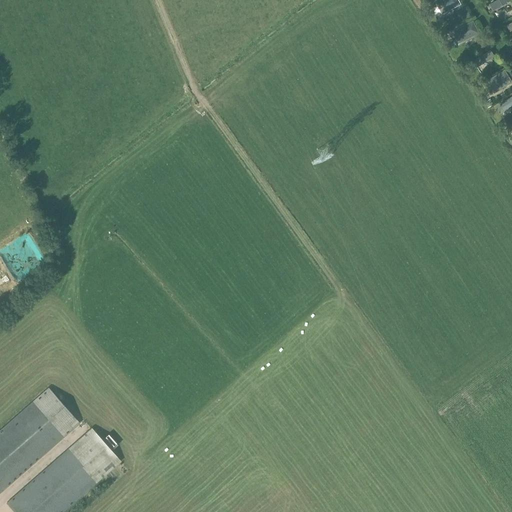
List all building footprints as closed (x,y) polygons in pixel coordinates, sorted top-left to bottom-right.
[(442,14),(461,4),(458,0),(439,0),(436,2),(442,14)] [(511,9),(509,2),(492,9),(495,18),(494,18),(497,25),(511,20),(508,12),(511,10),(511,9)] [(458,44),(479,33),(473,21),(452,31),(458,44)] [(487,80),(494,93),(511,82),(511,81),(505,70),(487,80)] [(499,117),(511,108),(511,101),(496,113),(499,117)] [(24,232),(0,247),(0,258),(9,273),(23,264),(33,258),(26,247),(32,244),(24,232)] [(0,492),(79,423),(48,388),(0,430),(0,492)] [(62,511),(120,461),(91,429),(7,503),(14,511),(62,511)]
